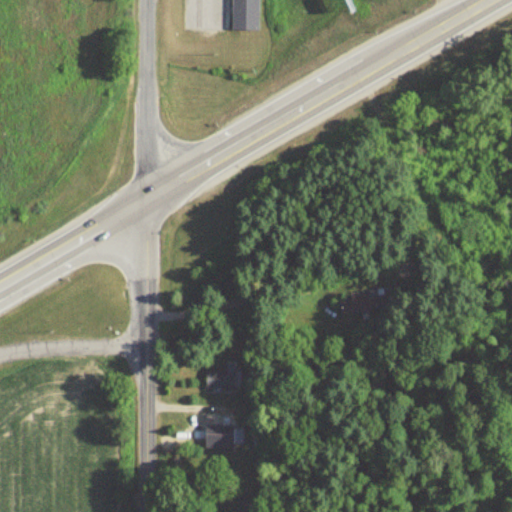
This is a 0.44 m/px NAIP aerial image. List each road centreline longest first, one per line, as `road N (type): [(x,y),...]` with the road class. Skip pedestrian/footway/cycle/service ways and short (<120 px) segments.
road 1 (residential): [(146,511),(146,0)]
road 2 (secondary): [(146,200),(489,0)]
road 3 (secondary): [(0,285),(146,200)]
